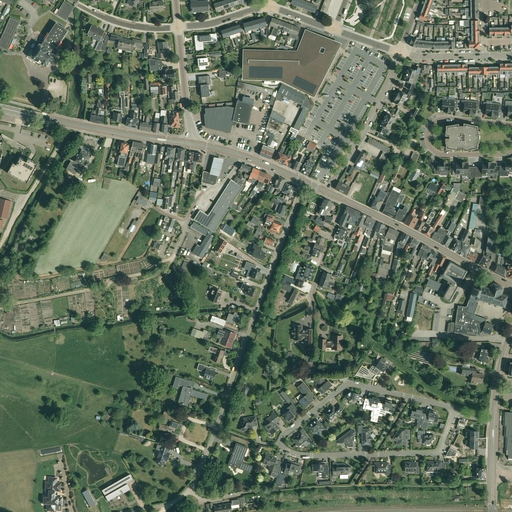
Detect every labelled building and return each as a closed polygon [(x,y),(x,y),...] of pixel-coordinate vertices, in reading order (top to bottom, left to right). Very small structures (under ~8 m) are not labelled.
[(192,13),(209,11),(208,3),(198,3),(198,0),(191,1),(192,13)] [(228,0),(225,0),(221,2),(223,9),(230,7),(228,0)] [(60,7),(70,14),(75,7),(65,1),(60,7)] [(150,11),(164,9),(163,1),(150,2),(150,11)] [(217,12),(223,9),(221,2),(214,4),(217,12)] [(303,8),(309,10),(311,4),(305,2),(303,8)] [(315,12),(317,6),(311,4),(309,10),(315,12)] [(56,14),(66,20),(70,14),(60,7),(56,14)] [(432,15),(429,14),(430,11),(423,9),(421,13),(431,17),(432,15)] [(7,25),(18,29),(21,22),(10,17),(7,25)] [(260,28),(267,26),(265,18),(258,20),(260,28)] [(271,35),(273,36),(279,20),(272,18),(270,25),(274,27),(271,35)] [(258,20),(250,22),(253,30),(260,28),(258,20)] [(276,37),(279,29),(283,30),(286,23),(279,20),(273,36),(276,37)] [(246,31),(253,30),(250,22),(243,24),(246,31)] [(44,40),(45,40),(41,45),(40,45),(39,46),(36,44),(32,49),(35,51),(31,57),(36,61),(37,62),(38,63),(39,63),(40,64),(41,63),(47,66),(50,62),(51,62),(54,58),(53,58),(55,55),(51,52),(54,47),(56,48),(68,31),(56,23),(44,40)] [(283,30),(290,33),(293,25),(286,23),(283,30)] [(4,32),(15,36),(18,29),(7,25),(4,32)] [(240,25),(234,27),(236,33),(242,31),(240,25)] [(290,42),(292,34),(297,35),(300,28),(293,25),(290,33),(289,36),(287,41),(290,42)] [(91,27),(88,34),(89,35),(94,37),(93,38),(99,41),(95,50),(98,51),(100,51),(103,43),(102,43),(104,40),(107,33),(104,32),(104,31),(97,28),(97,29),(91,27)] [(234,27),(227,29),(229,35),(236,33),(234,27)] [(223,37),(229,35),(227,29),(221,31),(223,37)] [(1,39),(12,44),(15,36),(4,32),(1,39)] [(244,50),(243,79),(282,80),(313,96),(337,46),(304,33),(297,52),(244,50)] [(211,44),(218,43),(217,34),(195,37),(196,50),(204,50),(203,41),(211,41),(211,44)] [(119,43),(118,49),(125,50),(127,40),(122,39),(122,37),(112,35),(111,41),(119,43)] [(417,37),(416,39),(413,38),(412,40),(412,39),(410,45),(416,48),(416,47),(418,40),(418,38),(417,37)] [(0,40),(0,47),(9,51),(12,44),(1,39),(0,40)] [(142,47),(143,41),(133,39),(133,41),(127,40),(125,50),(133,52),(134,46),(142,47)] [(163,53),(168,52),(167,42),(159,43),(160,53),(157,53),(157,58),(163,58),(163,53)] [(208,62),(211,62),(210,58),(207,58),(207,54),(197,55),(197,61),(198,61),(199,67),(208,66),(208,62)] [(164,79),(170,79),(170,78),(175,77),(174,76),(175,76),(175,74),(174,74),(174,69),(169,70),(168,66),(166,67),(165,65),(161,66),(162,69),(163,69),(163,74),(162,74),(163,78),(164,78),(164,79)] [(406,71),(405,73),(406,74),(414,77),(415,73),(416,74),(417,72),(419,72),(421,68),(415,66),(413,70),(408,68),(407,70),(406,71)] [(404,78),(403,80),(409,82),(407,88),(414,90),(416,85),(415,84),(413,83),(413,81),(412,81),(414,77),(406,74),(406,75),(405,75),(404,77),(404,78)] [(208,85),(211,84),(210,76),(199,77),(199,85),(201,85),(202,97),(209,96),(208,85)] [(272,95),(269,104),(273,105),(275,99),(278,92),(273,91),(274,90),(238,82),(237,87),(272,95)] [(307,96),(282,84),(278,92),(275,99),(281,102),(283,97),(301,105),(300,107),(302,108),(301,112),(306,115),(311,105),(307,96)] [(173,103),(173,99),(179,99),(178,91),(175,91),(175,86),(169,87),(169,92),(172,92),(173,99),(169,100),(169,104),(173,103)] [(406,97),(409,99),(413,92),(407,89),(405,93),(400,91),(398,93),(397,93),(396,95),(396,96),(397,96),(396,97),(404,101),(406,97)] [(396,97),(395,97),(394,99),(394,100),(395,100),(393,102),(402,107),(403,105),(402,104),(404,101),(396,97)] [(444,112),(447,112),(449,99),(448,99),(448,100),(443,100),(443,99),(440,98),(439,105),(442,105),(441,111),(444,111),(444,112)] [(451,112),(453,112),(454,106),(457,106),(457,100),(454,100),(454,99),(449,99),(447,112),(451,113),(451,112)] [(98,103),(96,110),(92,110),(92,114),(90,122),(97,123),(101,100),(100,100),(99,103),(98,103)] [(207,126),(208,126),(231,131),(232,124),(236,122),(249,124),(253,104),(237,100),(236,108),(228,106),(205,108),(206,114),(207,126)] [(466,114),(469,114),(470,101),(464,100),(464,101),(461,100),(461,107),(464,107),(463,113),(466,113),(466,114)] [(479,102),(476,102),(476,101),(470,101),(469,114),(472,115),(472,114),(475,114),(475,108),(478,108),(479,102)] [(488,116),(491,116),(492,103),(492,104),(486,104),(487,103),(483,102),(483,109),(486,109),(485,115),(488,115),(488,116)] [(492,103),(491,116),(494,117),(494,116),(497,116),(497,110),(501,111),(501,104),(498,103),(492,103)] [(414,107),(410,118),(414,120),(418,109),(414,107)] [(122,117),(122,111),(114,109),(113,113),(115,113),(114,120),(121,121),(122,117)] [(282,115),(272,110),(270,116),(279,120),(282,115)] [(132,111),(131,112),(130,118),(128,118),(126,126),(132,127),(135,112),(134,112),(135,111),(132,111)] [(179,122),(178,111),(175,111),(176,115),(170,115),(171,126),(175,125),(175,127),(179,127),(179,122)] [(384,119),(392,124),(394,120),(396,118),(387,113),(386,116),(385,116),(384,118),(384,119)] [(279,132),(283,123),(279,120),(270,116),(267,126),(279,132)] [(383,127),(382,129),(380,128),(379,131),(383,134),(383,133),(388,136),(390,131),(389,130),(391,127),(390,127),(392,124),(384,119),(384,120),(383,120),(382,122),(382,123),(381,125),(383,127)] [(446,143),(446,148),(458,150),(458,149),(464,149),(464,151),(477,148),(477,143),(478,143),(478,140),(479,140),(479,135),(478,135),(478,132),(477,132),(477,127),(464,124),(464,126),(458,126),(458,125),(446,127),(446,132),(446,135),(449,135),(449,139),(446,139),(446,143)] [(383,151),(379,159),(384,162),(391,149),(370,138),(367,143),(383,151)] [(314,150),(316,146),(316,145),(310,141),(308,146),(314,150)] [(134,142),(130,156),(132,157),(134,151),(136,152),(139,143),(134,142)] [(119,144),(118,148),(119,148),(119,152),(120,152),(121,152),(121,156),(119,163),(121,163),(120,166),(121,166),(124,167),(128,153),(127,153),(129,145),(126,145),(125,143),(123,143),(122,143),(121,144),(121,145),(119,144)] [(156,155),(157,145),(151,145),(149,159),(152,160),(153,154),(156,155)] [(264,145),(260,155),(265,157),(268,150),(269,151),(271,148),(271,146),(270,146),(269,145),(268,145),(268,147),(264,145)] [(164,155),(165,147),(158,146),(155,163),(160,164),(161,154),(164,155)] [(79,147),(76,151),(79,153),(74,161),(77,163),(77,165),(71,162),(68,167),(67,169),(75,174),(77,172),(78,169),(81,171),(82,171),(83,171),(84,169),(83,168),(84,167),(92,155),(79,147)] [(265,157),(271,159),(274,150),(271,148),(269,151),(268,150),(265,157)] [(277,162),(281,163),(285,154),(282,153),(284,149),(282,148),(280,153),(279,152),(277,156),(275,160),(277,161),(277,162)] [(179,161),(178,166),(181,166),(182,162),(185,162),(186,150),(182,149),(180,161),(179,161)] [(290,157),(292,152),(290,151),(288,156),(285,154),(281,163),(285,165),(287,166),(289,161),(289,162),(291,158),(290,157)] [(358,158),(364,161),(367,155),(361,152),(358,158)] [(419,155),(413,152),(410,161),(415,163),(419,155)] [(193,161),(193,165),(195,165),(196,161),(202,162),(203,154),(202,154),(200,153),(199,153),(199,154),(196,153),(196,159),(194,158),(193,158),(193,161)] [(301,163),(304,156),(301,155),(298,162),(296,161),(292,169),(298,172),(302,164),(301,163)] [(305,164),(301,173),(307,175),(309,172),(310,172),(312,167),(314,164),(310,160),(312,158),(309,156),(305,162),(306,162),(304,164),(305,164)] [(13,163),(8,172),(27,183),(38,164),(33,161),(28,158),(27,161),(20,158),(16,164),(13,163)] [(368,167),(370,165),(364,161),(358,158),(354,164),(361,167),(362,164),(368,167)] [(211,173),(218,175),(220,175),(223,161),(214,159),(211,173)] [(440,172),(447,172),(447,163),(446,163),(446,162),(440,162),(437,162),(437,168),(434,168),(434,174),(440,174),(440,172)] [(462,176),(462,162),(458,162),(458,163),(456,163),(456,167),(453,167),(452,176),(456,176),(456,174),(462,174),(462,176)] [(475,169),(468,169),(468,163),(465,163),(465,162),(462,162),(462,176),(467,176),(467,177),(471,177),(470,179),(475,179),(475,177),(475,169)] [(482,176),(488,176),(488,162),(484,162),(484,163),(482,163),(482,169),(475,169),(475,177),(482,177),(482,176)] [(493,179),(497,179),(497,175),(498,175),(498,167),(494,167),(494,163),(491,163),(491,162),(488,162),(488,176),(493,176),(493,179)] [(499,174),(499,176),(508,176),(508,174),(508,171),(511,171),(511,162),(508,162),(505,163),(505,165),(505,167),(499,167),(499,174)] [(246,172),(244,176),(248,178),(251,167),(242,164),(240,169),(246,172)] [(253,177),(257,179),(260,171),(254,168),(250,176),(248,181),(250,183),(253,177)] [(415,182),(420,173),(413,170),(408,179),(415,182)] [(203,171),(202,182),(213,185),(216,184),(218,175),(211,173),(203,171)] [(260,180),(259,182),(257,186),(260,187),(261,182),(265,173),(260,171),(257,179),(260,180)] [(261,182),(260,187),(262,188),(264,183),(265,182),(268,184),(271,176),(265,173),(261,182)] [(74,185),(78,188),(83,180),(76,176),(73,181),(76,183),(74,185)] [(237,183),(243,187),(245,184),(242,182),(244,178),(241,176),(239,178),(236,176),(233,181),(237,183)] [(277,189),(276,192),(283,178),(278,176),(274,187),(277,189)] [(276,192),(275,193),(277,194),(278,193),(279,193),(280,190),(282,191),(287,180),(283,178),(276,192)] [(209,216),(208,215),(214,220),(208,229),(214,232),(243,187),(237,183),(231,180),(209,216)] [(335,189),(341,192),(345,184),(339,181),(335,189)] [(437,187),(430,183),(427,188),(435,192),(437,187)] [(446,186),(442,183),(436,192),(441,195),(446,186)] [(280,200),(282,201),(284,198),(285,198),(286,196),(291,186),(286,184),(283,192),(285,193),(282,198),(281,197),(280,200)] [(347,195),(351,187),(345,184),(341,192),(347,195)] [(289,201),(294,187),(291,186),(286,196),(285,198),(284,198),(282,201),(284,202),(285,199),(289,201)] [(356,187),(351,198),(367,205),(372,194),(356,187)] [(387,200),(386,204),(387,204),(393,206),(393,207),(400,192),(392,189),(390,193),(388,197),(387,200)] [(387,193),(381,190),(377,197),(375,196),(370,207),(378,211),(387,193)] [(455,199),(462,203),(466,195),(459,191),(455,199)] [(158,193),(150,192),(149,200),(156,201),(158,193)] [(488,198),(480,196),(479,204),(486,205),(488,198)] [(139,197),(137,201),(145,206),(148,202),(139,197)] [(274,198),(272,202),(276,205),(274,211),(278,213),(282,214),(283,214),(284,215),(285,211),(284,211),(286,206),(281,204),(282,203),(277,200),(274,198)] [(318,212),(323,215),(324,212),(326,209),(328,205),(327,205),(329,200),(325,198),(324,199),(320,206),(318,212)] [(11,201),(0,199),(0,200),(0,216),(7,218),(11,201)] [(330,211),(334,203),(333,202),(329,200),(327,205),(328,205),(326,209),(324,212),(323,215),(326,216),(329,210),(330,211)] [(387,204),(382,213),(388,216),(394,218),(399,209),(396,208),(395,210),(393,209),(394,207),(393,207),(393,206),(387,204)] [(340,225),(348,228),(356,211),(347,207),(344,213),(345,213),(342,220),(340,225)] [(399,209),(394,218),(400,221),(403,216),(404,216),(408,209),(404,207),(403,210),(399,209)] [(410,214),(404,223),(413,228),(419,219),(412,215),(416,210),(413,208),(409,213),(410,214)] [(194,219),(208,229),(214,220),(200,210),(194,219)] [(350,229),(350,231),(352,232),(353,230),(355,225),(356,225),(358,219),(358,218),(360,212),(356,211),(348,228),(350,229)] [(474,230),(477,212),(472,211),(469,229),(474,230)] [(355,235),(358,236),(360,233),(360,231),(363,224),(366,215),(360,213),(360,212),(358,218),(358,219),(356,225),(355,225),(353,230),(354,230),(356,225),(359,226),(356,232),(355,235)] [(266,220),(265,223),(281,229),(283,224),(273,221),(275,216),(268,214),(268,215),(266,219),(266,220)] [(431,226),(426,235),(430,238),(436,228),(443,216),(440,214),(433,227),(431,226)] [(171,232),(173,228),(176,220),(170,218),(169,219),(169,218),(165,216),(164,220),(168,222),(163,221),(161,228),(165,230),(171,232)] [(251,221),(258,226),(261,221),(253,216),(251,221)] [(322,227),(324,223),(321,221),(322,219),(318,216),(315,222),(322,227)] [(364,227),(367,229),(368,226),(367,226),(371,218),(368,216),(364,224),(363,224),(360,231),(363,232),(365,228),(364,228),(364,227)] [(417,223),(414,229),(420,232),(425,222),(422,221),(423,218),(421,217),(420,219),(418,224),(417,223)] [(426,235),(431,226),(429,225),(432,219),(429,217),(421,232),(426,235)] [(139,218),(137,221),(134,219),(132,223),(134,225),(137,227),(141,220),(139,218)] [(367,234),(370,236),(373,229),(372,228),(376,220),(371,218),(367,226),(368,226),(367,229),(369,230),(367,234)] [(441,244),(447,247),(453,238),(448,236),(455,224),(457,225),(458,222),(453,219),(451,222),(448,228),(447,229),(449,230),(441,244)] [(377,234),(379,235),(380,233),(379,233),(382,224),(380,224),(380,223),(378,221),(377,222),(371,237),(375,238),(377,234)] [(202,258),(215,237),(208,233),(210,231),(194,222),(191,227),(206,236),(195,254),(202,258)] [(265,223),(264,225),(267,226),(266,228),(269,229),(269,230),(279,233),(281,229),(265,223)] [(125,237),(129,239),(133,233),(137,227),(134,225),(132,224),(128,230),(129,231),(125,237)] [(382,240),(380,246),(383,247),(385,239),(384,238),(385,234),(387,227),(386,227),(386,226),(385,226),(386,226),(386,225),(383,224),(382,225),(382,224),(379,233),(380,233),(379,235),(379,237),(382,238),(381,240),(382,240)] [(339,226),(334,238),(338,240),(336,244),(342,246),(345,239),(344,239),(344,238),(348,230),(344,228),(343,228),(339,226)] [(393,245),(399,232),(389,227),(385,236),(385,239),(383,247),(382,250),(392,252),(393,245)] [(434,231),(431,238),(440,243),(447,232),(439,227),(437,232),(434,231)] [(272,246),(274,240),(261,235),(263,230),(258,228),(254,236),(259,238),(265,241),(265,243),(272,246)] [(465,257),(466,256),(471,246),(466,243),(472,233),(465,229),(460,240),(461,241),(457,239),(451,249),(456,252),(465,257)] [(405,244),(409,236),(403,233),(399,240),(398,240),(398,241),(396,250),(397,250),(395,253),(399,255),(401,252),(401,253),(405,245),(406,244),(405,244)] [(312,243),(312,242),(315,243),(323,246),(322,246),(325,239),(318,236),(316,241),(313,239),(308,237),(307,241),(312,243)] [(492,252),(493,237),(488,236),(486,252),(488,252),(487,256),(487,257),(484,255),(479,264),(487,269),(491,262),(492,254),(491,254),(492,253),(492,252)] [(410,247),(412,248),(415,239),(412,237),(405,250),(408,251),(410,247)] [(221,239),(215,249),(220,253),(227,242),(221,239)] [(410,254),(415,256),(417,250),(416,250),(420,242),(415,239),(412,248),(410,254)] [(253,247),(254,248),(253,251),(254,251),(252,256),(263,260),(264,257),(266,253),(261,251),(262,246),(254,243),(253,247)] [(311,255),(318,258),(323,246),(315,243),(311,255)] [(418,256),(422,258),(427,246),(423,244),(418,256)] [(422,258),(425,259),(422,265),(423,265),(421,268),(424,269),(425,266),(424,266),(427,261),(426,260),(431,249),(427,246),(422,258)] [(471,247),(470,250),(466,258),(471,260),(476,250),(475,250),(476,250),(471,247)] [(430,275),(434,267),(435,267),(435,265),(434,264),(437,259),(435,257),(437,252),(432,250),(428,257),(428,259),(430,260),(429,262),(431,263),(429,267),(430,267),(427,274),(430,275)] [(492,254),(491,262),(495,263),(496,264),(493,271),(505,277),(507,268),(508,260),(504,259),(503,266),(499,265),(501,257),(496,255),(494,252),(492,252),(492,253),(491,254),(492,254)] [(435,265),(435,267),(433,270),(437,272),(440,265),(443,267),(447,257),(440,254),(436,265),(435,265)] [(205,261),(199,270),(209,275),(211,271),(206,268),(209,263),(205,261)] [(450,302),(467,271),(449,261),(441,274),(442,275),(441,277),(448,281),(447,282),(449,284),(442,298),(450,302)] [(259,279),(261,272),(255,270),(256,265),(247,262),(244,268),(249,270),(247,276),(251,278),(251,277),(259,279)] [(314,267),(305,264),(300,277),(302,278),(301,281),(297,279),(295,286),(301,288),(304,282),(306,282),(307,280),(309,281),(314,267)] [(330,278),(331,274),(324,272),(322,278),(322,279),(335,283),(334,283),(335,280),(330,278)] [(291,285),(293,278),(285,275),(282,282),(291,285)] [(328,287),(329,285),(334,286),(338,288),(339,285),(334,284),(335,283),(322,279),(322,278),(319,285),(326,288),(327,287),(328,287)] [(429,279),(426,286),(438,291),(441,284),(429,279)] [(469,299),(476,301),(477,299),(479,300),(501,306),(504,307),(505,307),(506,303),(507,303),(508,303),(508,301),(507,300),(508,296),(501,295),(503,289),(501,286),(501,285),(498,285),(494,283),(490,285),(489,288),(480,286),(481,285),(474,283),(471,294),(470,298),(469,299)] [(252,297),(255,289),(243,284),(241,289),(246,291),(245,294),(252,297)] [(284,284),(282,289),(292,293),(289,299),(294,302),(294,301),(295,300),(299,291),(294,289),(293,288),(284,284)] [(219,304),(223,293),(219,291),(219,289),(213,287),(209,299),(213,300),(213,302),(219,304)] [(406,316),(408,317),(413,318),(417,294),(411,293),(406,316)] [(420,299),(416,321),(424,323),(425,319),(434,321),(438,302),(420,299)] [(451,322),(449,333),(460,334),(462,334),(476,336),(477,336),(477,335),(480,336),(481,330),(482,331),(481,333),(483,334),(484,331),(490,334),(493,325),(485,322),(486,319),(481,317),(474,315),(474,314),(478,302),(476,302),(476,301),(469,299),(469,301),(467,307),(458,306),(457,310),(456,323),(451,322)] [(234,315),(229,313),(226,321),(239,326),(243,316),(235,313),(234,315)] [(213,315),(211,321),(224,326),(226,321),(213,315)] [(302,325),(294,325),(294,331),(292,331),(292,335),(293,335),(293,340),(301,340),(302,338),(307,339),(306,343),(305,343),(311,344),(312,329),(305,329),(307,329),(307,331),(302,330),(302,325)] [(197,329),(194,337),(203,340),(205,336),(207,330),(204,329),(203,332),(197,329)] [(233,341),(236,334),(227,330),(226,332),(220,329),(218,335),(233,341)] [(218,343),(221,344),(231,348),(233,341),(218,335),(217,338),(220,339),(218,343)] [(342,349),(343,336),(337,336),(336,337),(333,337),(332,341),(326,341),(326,340),(319,339),(319,348),(327,348),(332,348),(331,349),(342,349)] [(227,357),(229,350),(225,349),(225,352),(224,352),(224,351),(218,349),(210,346),(208,351),(216,354),(214,361),(220,363),(222,355),(224,355),(224,356),(227,357)] [(485,362),(488,350),(482,348),(479,360),(485,362)] [(296,357),(291,351),(287,351),(287,354),(293,360),(296,360),(296,357)] [(372,366),(369,370),(376,374),(377,373),(376,374),(378,375),(380,372),(385,373),(386,369),(388,366),(384,363),(386,360),(378,355),(375,366),(372,366)] [(213,380),(216,373),(211,371),(209,371),(210,367),(199,363),(197,370),(205,372),(204,377),(213,380)] [(369,370),(362,365),(356,375),(355,375),(373,379),(374,377),(375,378),(376,374),(377,373),(376,374),(369,370)] [(459,370),(460,370),(459,374),(472,376),(471,384),(475,384),(476,382),(481,382),(481,381),(482,381),(483,375),(476,374),(476,369),(460,367),(460,368),(459,370)] [(206,400),(208,394),(192,390),(192,389),(187,387),(187,385),(188,386),(189,380),(176,377),(173,387),(177,388),(178,385),(184,387),(179,402),(188,405),(190,395),(206,400)] [(316,378),(316,385),(319,388),(318,389),(322,393),(332,385),(328,381),(325,383),(324,382),(324,377),(316,378)] [(305,396),(299,401),(304,408),(308,405),(308,404),(313,400),(310,397),(313,394),(303,382),(297,387),(305,396)] [(345,396),(349,402),(352,399),(360,401),(359,403),(362,404),(364,398),(359,397),(360,394),(353,393),(351,393),(350,392),(345,396)] [(370,407),(374,408),(373,411),(376,412),(375,415),(378,415),(379,416),(380,409),(377,408),(379,400),(379,399),(373,397),(370,407)] [(384,410),(380,409),(379,416),(378,415),(377,422),(381,423),(383,414),(385,415),(386,410),(390,411),(390,410),(394,411),(396,404),(391,403),(392,402),(386,400),(385,402),(384,410)] [(295,407),(293,404),(286,409),(288,411),(283,415),(288,421),(294,416),(293,415),(296,413),(293,409),(295,407)] [(333,406),(324,413),(329,420),(331,417),(333,417),(343,409),(340,404),(335,408),(333,406)] [(416,411),(412,411),(410,417),(414,418),(415,417),(418,418),(417,422),(423,424),(423,422),(425,414),(422,413),(422,412),(422,410),(423,409),(417,407),(416,411)] [(429,412),(429,414),(428,414),(425,414),(423,422),(429,423),(430,421),(433,422),(437,423),(438,417),(435,416),(436,412),(429,410),(429,412)] [(180,423),(178,423),(180,418),(165,411),(163,416),(173,421),(171,427),(160,424),(159,429),(171,432),(168,440),(175,442),(177,437),(173,436),(174,433),(175,433),(175,432),(176,428),(178,429),(180,423)] [(272,434),(277,430),(279,428),(275,423),(280,419),(280,420),(281,419),(274,412),(272,414),(273,415),(267,419),(270,423),(265,426),(272,434)] [(511,412),(504,412),(503,426),(505,426),(504,437),(506,437),(505,453),(509,453),(508,460),(511,459),(511,412)] [(248,432),(249,428),(251,426),(257,425),(256,416),(247,418),(247,419),(243,422),(242,422),(239,429),(248,432)] [(317,419),(308,426),(313,433),(319,428),(327,429),(330,427),(325,421),(321,424),(317,419)] [(460,420),(457,426),(464,428),(466,422),(460,420)] [(358,426),(359,433),(362,433),(362,445),(370,444),(370,442),(373,439),(370,436),(370,429),(362,429),(362,426),(358,426)] [(338,439),(339,444),(344,444),(344,443),(345,442),(348,447),(353,447),(353,440),(350,437),(352,436),(352,437),(355,435),(355,431),(353,431),(352,429),(351,430),(352,430),(339,439),(338,439)] [(393,439),(397,441),(398,441),(398,444),(405,444),(405,436),(406,436),(406,434),(410,434),(410,430),(400,430),(396,435),(393,439)] [(418,435),(418,438),(422,438),(422,444),(427,443),(427,445),(430,445),(430,443),(431,443),(431,440),(434,440),(434,435),(424,436),(425,431),(419,430),(418,435)] [(301,445),(303,443),(303,441),(306,439),(309,443),(312,441),(306,432),(303,435),(301,433),(298,435),(297,435),(293,438),(295,441),(295,442),(297,444),(301,445)] [(459,434),(454,445),(458,448),(464,436),(459,434)] [(478,448),(478,438),(474,438),(474,437),(469,437),(469,448),(470,448),(478,448)] [(238,464),(237,467),(250,472),(253,466),(242,462),(248,447),(239,444),(235,455),(232,454),(229,461),(238,464)] [(157,460),(157,461),(157,462),(158,463),(159,464),(160,465),(161,465),(162,466),(164,463),(165,460),(167,461),(170,454),(168,453),(169,448),(162,446),(160,451),(160,450),(158,458),(158,459),(157,460)] [(270,465),(269,470),(273,472),(272,476),(276,477),(280,466),(274,464),(277,458),(276,458),(273,457),(269,456),(270,455),(265,454),(264,458),(265,458),(263,463),(270,465)] [(288,474),(289,470),(299,473),(301,467),(296,465),(296,463),(288,460),(284,473),(288,474)] [(441,461),(426,462),(427,472),(430,472),(432,471),(433,470),(438,470),(438,471),(441,471),(441,461)] [(405,462),(405,466),(404,467),(405,468),(405,472),(416,472),(416,474),(419,474),(419,468),(416,468),(416,462),(405,462)] [(312,464),(313,467),(312,467),(313,468),(313,474),(316,474),(318,471),(319,472),(323,472),(323,474),(321,474),(321,478),(322,478),(328,478),(328,468),(325,468),(325,464),(323,464),(322,465),(320,463),(319,464),(312,464)] [(375,463),(375,473),(385,473),(385,475),(392,475),(391,470),(388,470),(388,463),(375,463)] [(336,464),(337,469),(333,469),(333,468),(333,477),(337,476),(340,476),(341,475),(346,474),(346,475),(351,467),(350,467),(346,465),(345,465),(343,464),(336,464)] [(279,472),(275,484),(281,486),(285,474),(279,472)] [(130,490),(127,484),(125,485),(124,484),(132,479),(133,479),(130,474),(102,490),(105,495),(110,492),(111,493),(105,496),(108,501),(123,493),(130,490)] [(60,491),(60,484),(56,483),(57,478),(50,478),(49,483),(46,483),(46,490),(49,490),(48,497),(43,496),(43,504),(48,504),(47,510),(54,510),(55,505),(61,505),(62,498),(55,498),(56,490),(60,491)] [(90,507),(96,503),(88,489),(82,492),(90,507)] [(223,504),(223,511),(224,511),(232,511),(231,505),(240,504),(239,500),(232,501),(233,504),(231,504),(231,503),(223,504)]
